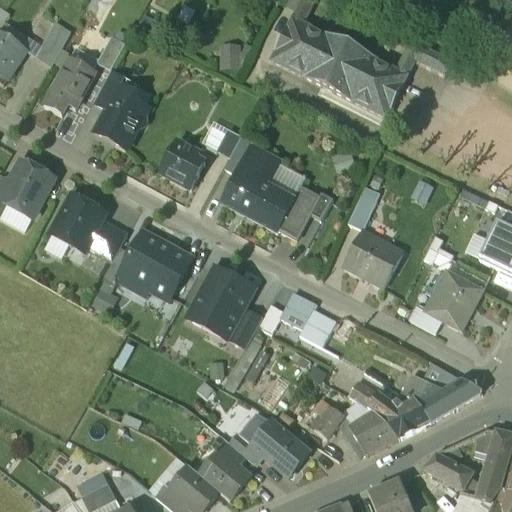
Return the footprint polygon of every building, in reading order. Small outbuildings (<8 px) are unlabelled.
[(302,0),(287,0),(285,4),(286,5),(284,8),(296,14),(298,9),(302,0)] [(302,0),(298,9),(309,14),(315,0),(302,0)] [(298,9),(296,14),(292,23),(302,28),(309,14),(298,9)] [(0,12),(0,33),(10,20),(0,12)] [(166,24),(143,12),(133,32),(155,44),(166,24)] [(302,28),(292,23),(270,65),(385,123),(406,80),(396,75),(302,28)] [(55,27),(35,62),(51,73),(70,37),(55,27)] [(0,36),(0,87),(3,90),(26,55),(0,36)] [(124,49),(111,42),(96,68),(110,75),(124,49)] [(238,69),(237,45),(218,46),(219,70),(238,69)] [(421,52),(410,46),(403,61),(413,66),(414,64),(421,52)] [(450,66),(421,52),(414,64),(444,79),(450,66)] [(406,80),(413,66),(403,61),(396,75),(406,80)] [(96,77),(70,63),(44,111),(62,120),(67,110),(75,114),(96,77)] [(125,82),(110,75),(94,107),(107,114),(119,91),(120,91),(125,82)] [(120,91),(119,91),(107,114),(94,137),(126,154),(137,133),(143,131),(146,126),(145,120),(148,113),(135,106),(133,98),(120,91)] [(217,154),(228,133),(210,124),(199,145),(217,154)] [(242,141),(228,133),(217,154),(230,162),(242,141)] [(230,162),(224,173),(236,180),(251,152),(252,152),(254,148),(242,141),(230,162)] [(200,158),(176,145),(159,177),(191,194),(199,179),(191,175),(200,158)] [(252,152),(251,152),(236,180),(224,203),(245,215),(244,218),(277,236),(278,234),(293,206),(292,205),(261,189),(274,164),(252,152)] [(352,170),(349,153),(333,157),(336,174),(352,170)] [(305,180),(274,164),(261,189),(292,205),(299,191),(305,180)] [(53,184),(22,167),(10,187),(0,206),(8,210),(32,223),(53,184)] [(0,182),(0,181),(0,218),(2,220),(8,210),(0,206),(10,187),(0,182)] [(417,181),(406,201),(423,210),(433,189),(417,181)] [(365,188),(348,229),(362,236),(363,236),(380,195),(365,188)] [(293,206),(278,234),(297,245),(310,221),(320,203),(319,202),(299,191),(292,205),(293,206)] [(321,197),(319,202),(320,203),(310,221),(317,224),(321,227),(333,204),(321,197)] [(499,210),(475,199),(461,229),(481,238),(488,222),(492,224),(499,210)] [(106,219),(72,201),(51,239),(71,251),(74,246),(87,254),(102,226),(106,219)] [(102,226),(87,254),(113,268),(120,254),(127,240),(102,226)] [(511,234),(497,227),(480,263),(511,278),(511,276),(511,234)] [(363,236),(362,236),(343,272),(383,294),(402,257),(363,236)] [(131,259),(122,275),(123,276),(151,291),(149,294),(169,306),(192,264),(174,254),(173,255),(143,239),(141,243),(140,243),(131,259)] [(113,268),(104,284),(116,290),(123,276),(122,275),(131,259),(120,254),(113,268)] [(215,272),(187,323),(227,345),(245,314),(255,295),(215,272)] [(482,295),(446,276),(425,316),(443,326),(461,335),(482,295)] [(317,308),(294,297),(284,317),(281,322),(303,334),(317,308)] [(303,334),(300,340),(323,352),(337,326),(336,326),(335,327),(314,315),(318,309),(317,308),(303,334)] [(284,317),(271,310),(263,324),(259,332),(271,339),(281,322),(284,317)] [(418,312),(411,326),(435,339),(443,326),(425,316),(418,312)] [(245,314),(227,345),(245,355),(259,332),(263,324),(245,314)] [(431,367),(422,384),(418,382),(407,401),(415,404),(431,427),(481,398),(481,395),(462,384),(443,395),(436,392),(445,375),(431,367)] [(445,375),(436,392),(443,395),(462,384),(445,375)] [(377,398),(358,386),(348,401),(368,413),(377,398)] [(397,405),(391,409),(389,406),(377,398),(368,413),(373,416),(399,443),(431,427),(415,404),(403,410),(397,405)] [(345,421),(323,404),(315,414),(323,421),(314,434),(327,444),(345,421)] [(399,443),(373,416),(349,432),(351,435),(345,439),(359,462),(365,458),(366,460),(399,443)] [(253,449),(252,451),(262,460),(288,482),(309,458),(272,427),(253,449)] [(495,436),(476,502),(491,506),(500,494),(511,449),(511,438),(495,435),(495,436)] [(488,436),(476,481),(472,478),(464,493),(467,495),(465,500),(476,502),(495,436),(488,436)] [(253,449),(239,438),(230,448),(246,462),(255,469),(262,460),(252,451),(253,449)] [(230,448),(220,440),(211,450),(219,457),(220,455),(238,471),(246,462),(230,448)] [(456,450),(436,459),(451,467),(462,460),(456,450)] [(219,457),(199,480),(219,497),(230,506),(250,481),(238,471),(220,455),(219,457)] [(451,467),(436,459),(423,473),(463,495),(464,493),(472,478),(451,467)] [(199,480),(189,471),(169,494),(169,495),(188,511),(206,511),(219,497),(199,480)] [(411,511),(400,484),(369,498),(374,511),(411,511)] [(109,490),(82,504),(86,511),(102,511),(117,504),(109,490)] [(188,511),(169,495),(169,494),(165,490),(156,501),(168,511),(188,511)] [(511,511),(511,496),(506,495),(503,494),(495,509),(493,511),(511,511)] [(465,500),(460,498),(457,506),(453,511),(469,511),(476,502),(465,500)] [(491,506),(476,502),(469,511),(490,511),(494,507),(491,506)]
